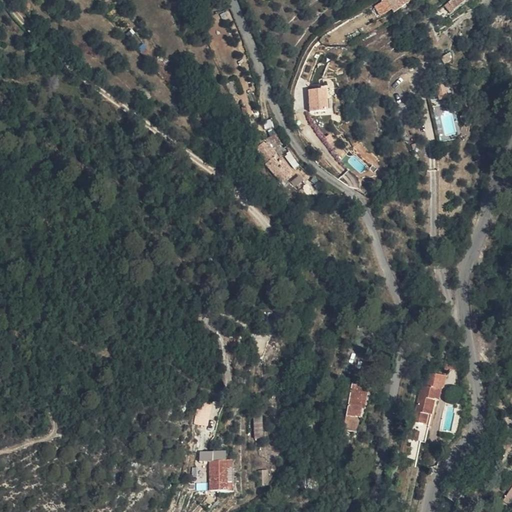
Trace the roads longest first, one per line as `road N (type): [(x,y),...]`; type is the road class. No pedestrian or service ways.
road 1 (track): [(10,0),(82,76),(233,191),(274,256),(277,313),(258,337),(215,311),(210,318),(222,350),(223,389),(205,394)]
road 2 (unclassified): [(233,0),(281,115),(368,218),(406,324),(382,511)]
road 3 (tertiary): [(511,135),(461,289),(477,420),(440,473),(425,511)]
